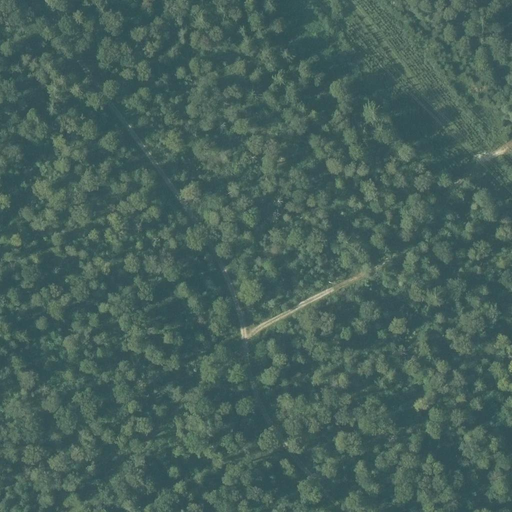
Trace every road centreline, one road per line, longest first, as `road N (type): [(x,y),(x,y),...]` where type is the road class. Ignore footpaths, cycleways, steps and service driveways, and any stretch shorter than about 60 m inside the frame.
road 1 (track): [(44,0),(206,239),(240,321),(257,403),(341,511)]
road 2 (track): [(243,337),(370,270),(481,163)]
road 3 (track): [(70,511),(205,374),(244,352)]
road 4 (track): [(350,0),(481,163)]
